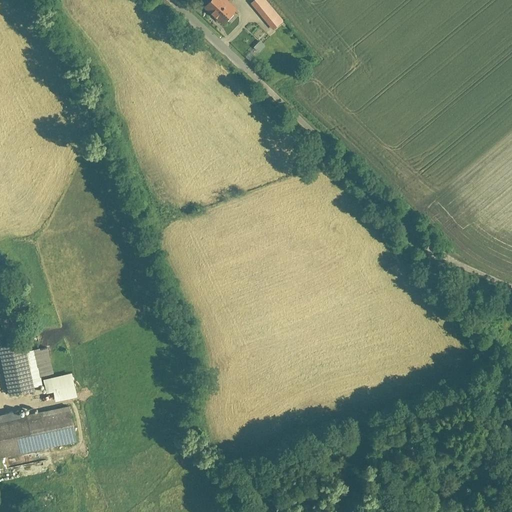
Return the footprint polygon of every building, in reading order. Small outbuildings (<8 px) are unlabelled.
[(222,0),(217,0),(209,9),(226,25),(237,13),(222,0)] [(267,0),(259,0),(252,6),(273,30),(285,20),(267,0)] [(0,314),(0,334),(16,331),(11,312),(0,314)] [(0,347),(0,350),(11,396),(39,389),(27,341),(0,347)] [(42,379),(58,376),(52,348),(36,351),(42,379)] [(0,421),(0,463),(83,445),(74,405),(0,421)]
